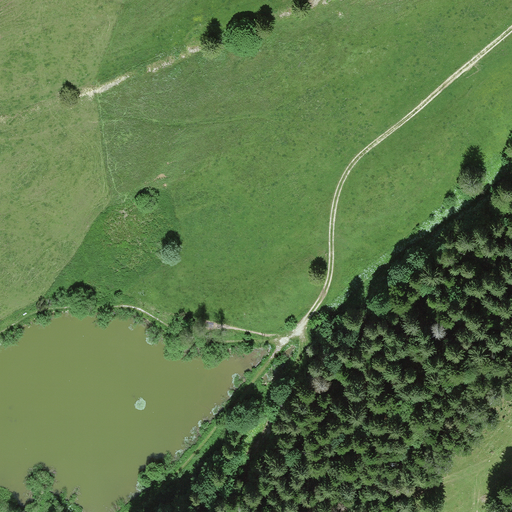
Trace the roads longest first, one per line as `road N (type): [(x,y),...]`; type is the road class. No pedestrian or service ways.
road 1 (track): [(511,26),(344,173),(326,298),(314,314)]
road 2 (track): [(0,333),(42,313),(135,308),(193,341),(232,341)]
road 3 (track): [(279,339),(132,511)]
road 4 (track): [(255,511),(239,388)]
